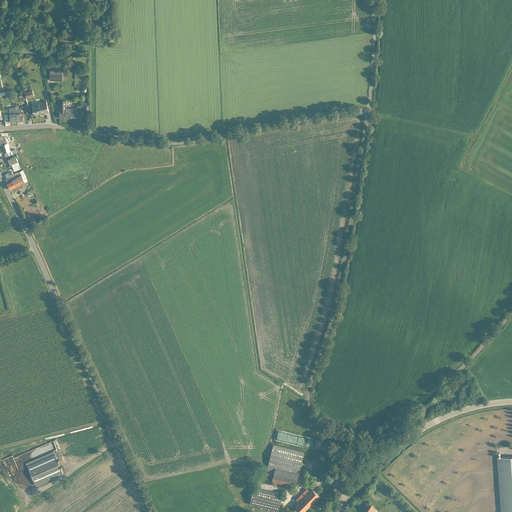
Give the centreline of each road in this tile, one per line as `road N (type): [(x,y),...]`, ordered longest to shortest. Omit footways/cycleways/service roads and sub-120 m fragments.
road 1 (unclassified): [(368,109),(339,284),(307,393),(337,479)]
road 2 (unclassified): [(0,125),(52,123),(178,140),(368,109)]
road 3 (unclassified): [(0,178),(153,511)]
road 4 (unclassified): [(337,479),(367,442),(458,371),(511,313)]
road 5 (tertiary): [(511,401),(471,407),(421,429),(340,506)]
